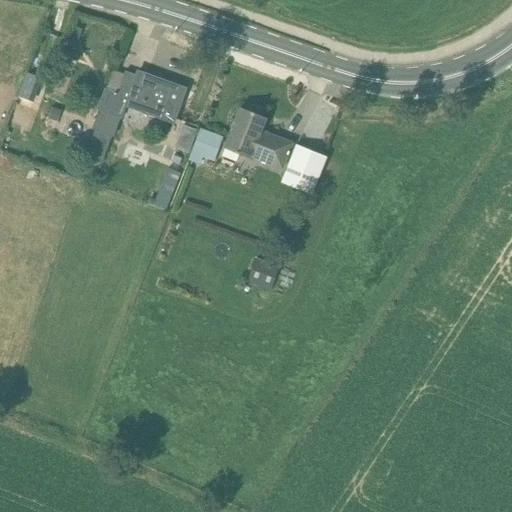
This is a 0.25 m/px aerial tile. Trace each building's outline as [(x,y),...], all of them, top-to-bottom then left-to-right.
[(96,110),(98,111),(119,119),(121,120),(127,106),(174,123),(181,103),(186,89),(171,84),(170,86),(139,75),(140,73),(137,72),(136,77),(126,73),(119,93),(105,88),(96,110)] [(52,107),(48,117),(58,121),(61,111),(52,107)] [(266,118),(240,107),(223,149),(250,159),(252,156),(282,169),(285,162),(293,144),(268,133),(267,136),(260,133),(266,118)] [(112,137),(95,131),(86,154),(103,161),(112,137)] [(197,139),(189,160),(200,164),(204,156),(213,160),(218,148),(219,149),(223,140),(201,131),(197,139)] [(327,157),(295,145),(280,182),(311,194),(327,157)] [(182,173),(169,168),(156,206),(169,210),(182,173)] [(265,269),(253,265),(247,281),(271,290),(280,266),(268,262),(265,269)]
